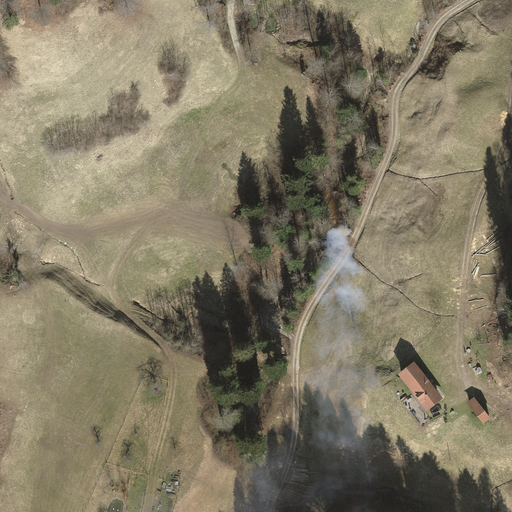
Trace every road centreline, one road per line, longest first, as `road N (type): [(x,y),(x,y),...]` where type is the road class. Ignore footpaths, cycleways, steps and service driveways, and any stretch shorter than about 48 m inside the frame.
road 1 (track): [(268,511),(296,428),(303,321),(356,233),(391,144),(396,93),(434,30),(472,0)]
road 2 (track): [(125,310),(115,268),(167,201),(212,110),(240,77),(232,0)]
road 3 (track): [(511,107),(465,264),(460,331),(467,391),(426,422)]
road 4 (track): [(149,511),(173,374),(167,350),(125,310)]
